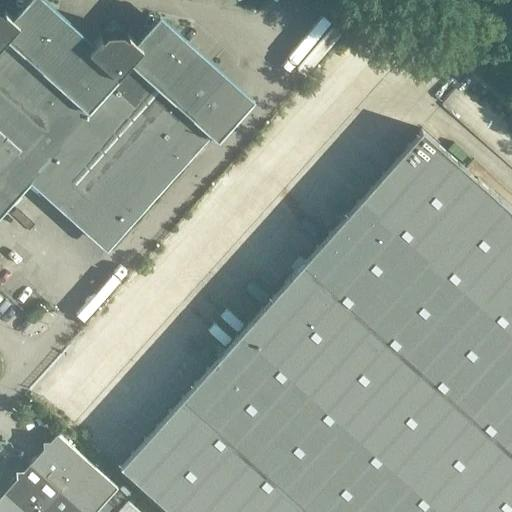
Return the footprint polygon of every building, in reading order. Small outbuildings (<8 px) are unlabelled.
[(0,206),(31,172),(111,244),(242,99),(161,27),(143,47),(115,22),(90,50),(37,3),(19,23),(0,6),(0,206)] [(292,51),(313,67),(332,41),(321,34),(333,17),(322,9),(292,51)] [(511,101),(490,121),(506,139),(511,133),(511,101)] [(511,511),(511,212),(424,132),(123,466),(174,511),(511,511)] [(38,456),(32,463),(85,511),(96,511),(119,487),(59,433),(50,434),(51,440),(44,441),(44,448),(37,448),(38,456)] [(85,511),(32,463),(24,463),(24,470),(17,470),(18,478),(5,493),(25,511),(85,511)] [(25,511),(5,493),(0,497),(0,511),(25,511)] [(137,511),(128,503),(119,511),(137,511)]
